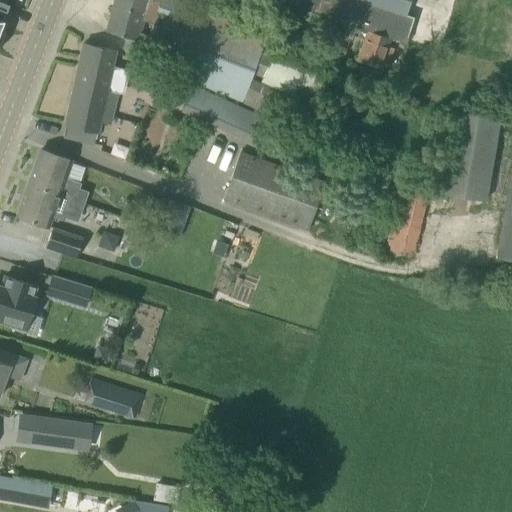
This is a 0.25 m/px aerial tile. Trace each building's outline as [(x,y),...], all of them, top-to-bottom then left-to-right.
[(0,0),(0,27),(3,19),(0,19),(0,10),(1,9),(5,10),(8,3),(5,2),(0,0)] [(160,0),(114,0),(105,31),(136,40),(142,20),(152,23),(160,1),(160,0)] [(160,0),(160,1),(157,11),(188,21),(182,35),(152,23),(141,55),(170,67),(169,72),(240,105),(250,78),(260,49),(266,34),(193,6),(179,2),(173,0),(160,0)] [(311,12),(366,30),(401,42),(406,44),(407,37),(413,18),(404,15),(409,0),(274,0),(293,6),(290,15),(308,21),(311,12)] [(366,30),(355,61),(382,69),(383,66),(388,68),(394,49),(398,50),(401,42),(366,30)] [(273,54),(261,83),(291,94),(318,105),(334,62),(278,40),(273,54)] [(114,50),(83,43),(65,124),(97,131),(99,120),(109,122),(116,92),(122,94),(128,69),(110,66),(114,50)] [(250,78),(240,105),(281,121),(291,94),(261,83),(250,78)] [(182,111),(198,118),(209,92),(193,85),(182,111)] [(209,92),(198,118),(217,127),(229,101),(209,92)] [(229,101),(217,127),(254,144),(265,118),(229,101)] [(486,201),(500,118),(453,110),(439,193),(486,201)] [(65,124),(63,136),(94,142),(97,131),(65,124)] [(71,160),(60,156),(41,149),(17,216),(36,223),(47,227),(51,216),(64,221),(65,218),(78,222),(88,192),(79,188),(81,183),(79,182),(65,177),(71,160)] [(307,229),(325,182),(240,151),(223,199),(307,229)] [(511,158),(496,259),(511,261),(511,158)] [(398,191),(383,252),(413,259),(430,186),(400,180),(385,176),(383,187),(398,191)] [(171,200),(160,231),(179,238),(190,207),(171,200)] [(76,257),(82,238),(52,227),(45,246),(76,257)] [(216,240),(212,253),(225,257),(229,244),(216,240)] [(0,322),(25,330),(35,296),(33,296),(36,285),(4,275),(1,286),(0,285),(0,322)] [(52,275),(46,295),(84,306),(90,287),(52,275)] [(27,359),(0,348),(0,390),(6,375),(19,380),(27,359)] [(142,394),(130,390),(91,378),(84,402),(135,418),(142,394)] [(20,415),(17,441),(74,448),(76,422),(20,415)] [(0,476),(0,497),(15,500),(31,503),(35,483),(19,480),(0,476)] [(116,511),(136,511),(130,500),(115,509),(116,511)]
